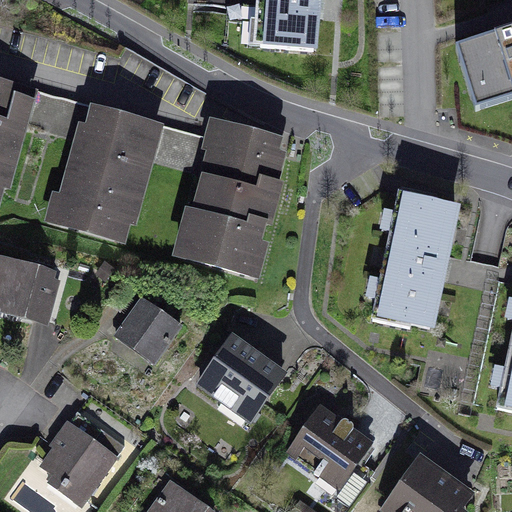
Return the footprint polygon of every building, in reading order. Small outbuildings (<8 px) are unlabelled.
[(321,0),(254,0),(250,49),(317,54),(321,0)] [(511,37),(459,53),(473,102),(511,91),(511,37)] [(0,216),(36,102),(0,90),(0,216)] [(88,114),(56,229),(126,249),(159,134),(88,114)] [(185,261),(262,285),(291,194),(275,189),(287,152),(225,133),(185,261)] [(402,203),(375,326),(434,338),(460,216),(402,203)] [(8,260),(0,288),(0,312),(51,326),(65,275),(8,260)] [(156,301),(129,336),(168,365),(194,329),(156,301)] [(234,347),(201,390),(252,428),(285,385),(234,347)] [(511,356),(500,410),(511,412),(511,356)] [(328,414),(298,454),(350,493),(380,454),(328,414)] [(81,424),(45,475),(87,505),(123,455),(81,424)] [(479,511),(417,468),(385,511),(479,511)] [(219,511),(180,485),(161,511),(219,511)]
